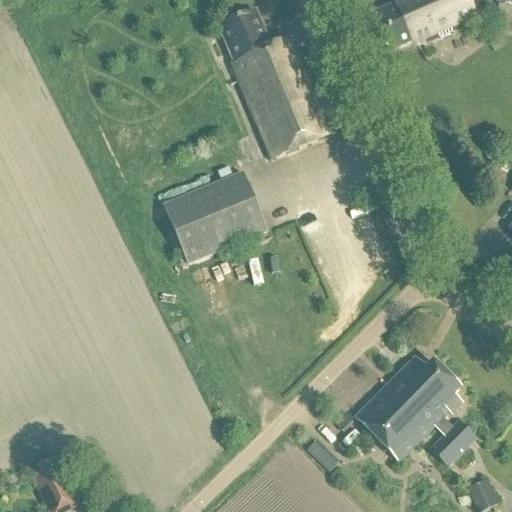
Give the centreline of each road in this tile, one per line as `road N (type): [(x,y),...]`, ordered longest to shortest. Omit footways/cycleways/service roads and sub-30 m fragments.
road 1 (unclassified): [(191,511),(428,278)]
road 2 (tertiary): [(428,278),(310,0)]
